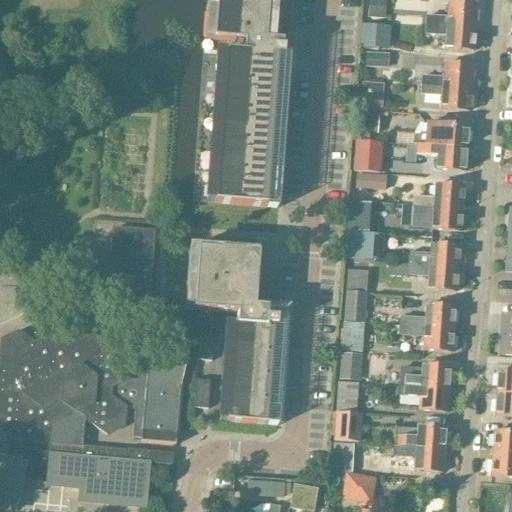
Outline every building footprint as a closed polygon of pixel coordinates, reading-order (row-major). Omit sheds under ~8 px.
[(213,205),(266,208),(276,57),(283,57),(283,49),(281,49),(282,39),(265,38),(267,0),(215,0),(215,4),(206,4),(205,12),(214,13),(212,41),(227,42),(226,53),(224,52),(213,205)] [(370,0),(369,19),(385,20),(386,0),(370,0)] [(426,17),(426,26),(475,29),(476,8),(448,6),(447,18),(426,17)] [(383,25),(365,23),(364,39),(382,40),(383,25)] [(473,53),(475,29),(426,26),(425,35),(445,36),(444,50),(473,53)] [(388,56),(364,55),(363,67),(387,68),(388,56)] [(422,77),(421,86),(470,89),(472,68),(443,66),(442,79),(422,77)] [(361,96),(360,110),(382,112),(383,98),(383,85),(362,83),(361,96)] [(469,112),(470,89),(421,86),(421,95),(441,96),(440,110),(469,112)] [(356,113),(355,134),(377,135),(378,115),(356,113)] [(417,137),(416,147),(465,151),(467,128),(426,125),(420,137),(417,137)] [(353,171),(353,173),(381,175),(381,173),(383,145),(355,143),(353,171)] [(464,173),(465,151),(416,147),(416,155),(436,157),(435,170),(464,173)] [(355,190),(385,192),(386,178),(356,176),(355,190)] [(413,198),(412,207),(461,211),(462,189),(434,187),(433,199),(413,198)] [(374,234),(375,221),(374,207),(362,207),(351,206),(349,232),(374,234)] [(459,232),(461,211),(412,207),(411,215),(431,216),(430,230),(459,232)] [(127,271),(123,325),(146,326),(152,233),(113,230),(110,270),(127,271)] [(348,233),(345,260),(370,262),(372,235),(348,233)] [(409,254),(409,259),(408,259),(407,268),(456,271),(458,248),(430,246),(429,256),(409,254)] [(233,325),(227,423),(266,426),(273,328),(276,328),(276,320),(274,320),(275,310),(254,309),(257,254),(220,251),(219,253),(196,252),(194,282),(185,282),(185,290),(193,291),(192,312),(236,315),(235,325),(233,325)] [(406,279),(407,276),(407,268),(388,266),(387,278),(406,279)] [(456,271),(407,268),(407,276),(428,277),(427,291),(455,293),(456,271)] [(365,294),(367,273),(346,272),(345,292),(365,294)] [(345,293),(344,308),(365,310),(366,295),(345,293)] [(399,319),(399,328),(452,332),(454,309),(425,307),(424,321),(399,319)] [(0,431),(0,432),(4,430),(10,442),(5,460),(0,458),(0,510),(8,511),(11,511),(19,480),(46,482),(46,485),(78,488),(77,502),(144,508),(148,464),(148,465),(171,466),(172,455),(158,454),(146,453),(146,452),(145,452),(145,453),(126,451),(126,452),(81,448),(82,443),(81,443),(82,436),(83,420),(106,436),(123,428),(125,410),(134,411),(131,439),(133,439),(140,440),(140,443),(159,445),(174,447),(176,429),(180,388),(186,358),(165,356),(148,355),(147,363),(139,362),(138,361),(136,382),(128,381),(129,362),(114,351),(106,355),(106,346),(83,329),(75,333),(76,324),(60,313),(43,321),(41,340),(33,344),(17,333),(0,341),(0,361),(0,362),(0,431)] [(511,316),(501,316),(500,332),(504,332),(504,337),(502,337),(500,356),(511,357),(511,359),(511,316)] [(361,354),(364,325),(343,323),(341,353),(361,354)] [(422,351),(451,353),(452,332),(399,328),(398,336),(423,338),(422,351)] [(197,359),(197,361),(198,361),(207,362),(211,362),(213,334),(199,333),(197,359)] [(359,383),(362,357),(341,355),(339,381),(359,383)] [(399,380),(398,388),(448,392),(450,369),(421,367),(420,381),(399,380)] [(511,373),(497,372),(496,396),(511,397),(511,373)] [(197,381),(195,409),(204,410),(208,410),(210,382),(197,381)] [(356,411),(357,386),(337,385),(336,410),(356,411)] [(447,413),(448,392),(398,388),(397,396),(419,397),(418,411),(447,413)] [(511,397),(496,396),(494,417),(511,418),(511,397)] [(358,445),(360,416),(335,415),(333,443),(358,445)] [(393,449),(444,453),(445,430),(416,428),(416,431),(395,430),(394,440),(393,449)] [(511,434),(493,433),(491,455),(511,456),(511,434)] [(351,475),(353,447),(353,446),(333,445),(331,473),(351,475)] [(442,474),(444,453),(393,449),(393,458),(414,459),(413,472),(442,474)] [(511,456),(491,455),(490,477),(511,478),(511,456)] [(354,477),(350,502),(370,505),(374,481),(354,477)] [(248,482),(246,496),(281,499),(282,486),(248,482)] [(292,487),(288,510),(299,511),(313,511),(317,491),(304,488),(293,486),(292,487)]
